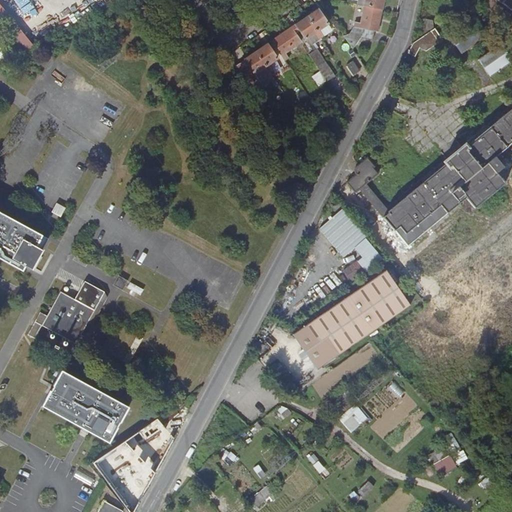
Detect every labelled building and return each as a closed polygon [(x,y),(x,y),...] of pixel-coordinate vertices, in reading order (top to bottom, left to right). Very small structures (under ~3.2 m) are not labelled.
[(384,0),(358,0),(358,4),(365,6),(382,9),(384,0)] [(511,12),(503,5),(506,0),(476,0),(476,1),(511,29),(511,12)] [(0,16),(28,50),(34,46),(0,4),(0,16)] [(382,9),(365,6),(361,24),(355,23),(354,27),(363,29),(375,31),(378,31),(382,9)] [(327,24),(317,10),(306,17),(321,39),(323,37),(319,30),(327,24)] [(321,39),(306,17),(295,25),(300,31),(306,40),(315,34),(319,40),(321,39)] [(433,21),(437,28),(442,24),(437,18),(433,21)] [(426,20),(422,39),(432,32),(437,28),(433,21),(426,20)] [(450,37),(462,54),(487,37),(476,20),(450,37)] [(300,31),(295,25),(290,28),(294,34),(295,34),(300,31)] [(374,39),(375,31),(363,29),(354,27),(350,33),(343,35),(352,48),(362,37),(374,39)] [(294,34),(290,28),(272,41),(276,48),(285,61),(288,58),(285,54),(300,43),(294,34)] [(439,42),(432,32),(422,39),(413,45),(411,48),(408,53),(415,56),(421,48),(427,51),(439,42)] [(276,48),(272,41),(267,44),(271,51),(276,48)] [(479,60),(491,76),(511,61),(511,54),(504,43),(479,60)] [(277,59),(271,51),(267,44),(256,52),(270,73),(273,71),(269,65),(277,59)] [(325,63),(316,50),(313,51),(310,47),(307,49),(310,53),(308,55),(316,66),(317,67),(325,63)] [(270,73),(256,52),(245,60),(246,62),(233,71),(243,83),(255,74),(263,68),(267,74),(268,75),(270,73)] [(316,66),(308,55),(300,61),(308,72),(316,66)] [(300,69),(295,63),(289,67),(293,74),(300,69)] [(327,81),(317,67),(316,66),(308,72),(318,88),(327,81)] [(267,74),(263,68),(255,74),(258,80),(267,74)] [(345,91),(337,79),(329,84),(337,96),(345,91)] [(337,96),(329,84),(322,89),(331,101),(337,96)] [(511,142),(511,105),(386,210),(365,184),(377,174),(373,168),(375,167),(367,158),(359,165),(355,168),(354,171),(354,172),(355,174),(346,182),(355,193),(359,189),(407,246),(466,197),(475,208),(505,183),(496,173),(503,167),(495,157),(511,142)] [(367,239),(339,204),(328,213),(357,247),(367,239)] [(47,240),(0,213),(0,259),(21,271),(24,266),(31,270),(47,240)] [(382,260),(366,240),(357,247),(373,267),(382,260)] [(343,271),(350,283),(367,272),(358,260),(343,271)] [(386,270),(294,333),(318,368),(410,305),(386,270)] [(128,281),(118,276),(113,286),(123,290),(128,281)] [(76,300),(60,291),(47,315),(40,311),(27,334),(35,338),(41,326),(75,344),(89,318),(94,321),(107,298),(105,293),(85,283),(76,300)] [(143,288),(130,283),(128,288),(140,294),(143,288)] [(115,324),(101,350),(123,362),(137,335),(127,330),(126,330),(115,324)] [(127,407),(61,371),(42,406),(108,442),(127,407)] [(349,399),(342,405),(347,411),(354,405),(349,399)] [(138,431),(89,464),(96,472),(108,464),(111,469),(117,465),(114,460),(134,446),(137,449),(146,443),(141,435),(150,429),(147,424),(138,431)] [(442,475),(469,457),(452,431),(442,438),(445,444),(429,455),(442,475)] [(376,477),(381,481),(386,477),(381,472),(376,477)] [(381,481),(376,477),(372,480),(368,475),(361,481),(360,480),(356,484),(357,486),(356,487),(363,495),(376,485),(377,485),(381,481)] [(342,502),(348,509),(361,497),(355,490),(342,502)] [(95,511),(120,511),(102,501),(95,511)]
